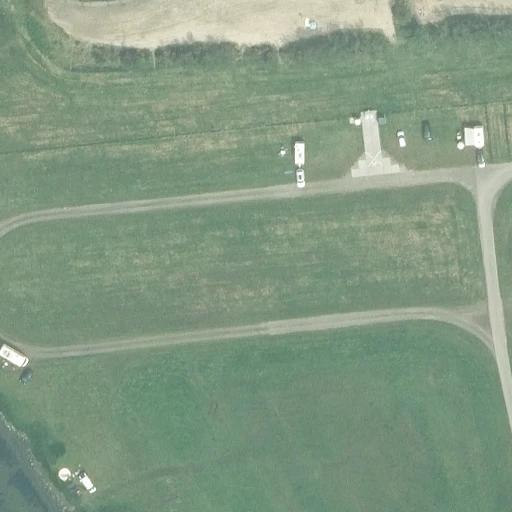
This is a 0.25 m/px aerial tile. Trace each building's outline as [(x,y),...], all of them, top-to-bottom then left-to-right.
[(361,124),(343,124),(343,135),(361,134),(361,124)] [(177,135),(179,150),(198,149),(197,133),(177,135)] [(138,137),(141,153),(153,150),(150,135),(138,137)] [(119,136),(100,136),(100,157),(120,157),(119,136)] [(260,148),(260,137),(238,137),(238,147),(260,148)] [(268,159),(283,158),(282,138),(267,139),(268,159)] [(58,164),(59,146),(38,145),(37,163),(58,164)] [(417,196),(439,193),(437,179),(415,181),(417,196)] [(369,187),(348,188),(349,208),(370,207),(369,187)] [(270,202),(272,212),(293,208),(290,197),(270,202)] [(212,225),(213,214),(194,213),(193,223),(212,225)] [(9,262),(11,274),(34,270),(32,258),(9,262)] [(21,276),(25,299),(35,297),(31,274),(21,276)] [(10,321),(28,313),(21,297),(3,305),(10,321)] [(65,324),(65,334),(81,334),(81,323),(65,324)] [(52,361),(55,386),(65,385),(62,360),(52,361)] [(66,408),(47,413),(51,427),(70,422),(66,408)] [(75,444),(81,457),(98,449),(92,436),(75,444)] [(94,460),(85,465),(95,481),(104,475),(94,460)] [(164,511),(162,503),(143,509),(143,511),(164,511)]
